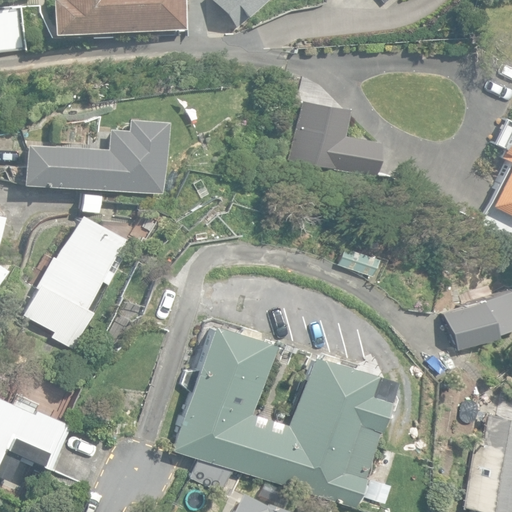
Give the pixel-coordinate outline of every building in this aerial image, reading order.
[(47,0),(49,31),(183,27),(182,0),(47,0)] [(210,0),(237,27),(266,0),(210,0)] [(0,5),(0,49),(26,48),(22,3),(0,5)] [(346,107),(297,99),(288,163),(375,176),(380,143),(341,137),(346,107)] [(511,121),(511,122),(502,117),(490,140),(500,145),(497,150),(503,153),(501,157),(505,159),(475,220),(511,238),(511,121)] [(19,182),(161,192),(166,121),(127,118),(126,129),(107,127),(106,147),(22,142),(19,182)] [(79,209),(96,211),(98,194),(81,192),(79,209)] [(48,337),(74,351),(83,335),(80,334),(93,311),(87,308),(102,280),(109,284),(128,248),(122,244),(125,238),(76,212),(52,256),(50,254),(47,258),(18,312),(52,331),(48,337)] [(370,251),(334,242),(329,264),(365,272),(370,251)] [(439,311),(453,349),(511,325),(511,296),(507,285),(439,311)] [(203,460),(349,506),(359,474),(357,473),(371,427),(373,428),(389,378),(308,352),(285,423),(248,411),(270,343),(209,323),(194,369),(183,371),(179,383),(188,392),(170,449),(196,457),(203,460)] [(0,475),(2,477),(14,452),(43,466),(63,422),(30,406),(28,410),(0,397),(0,475)] [(511,511),(511,414),(482,410),(478,435),(472,434),(461,506),(498,511),(511,511)] [(188,477),(221,491),(229,471),(195,460),(188,477)] [(363,496),(383,502),(389,484),(368,478),(363,496)] [(261,510),(235,498),(228,511),(271,511),(262,508),(261,510)]
